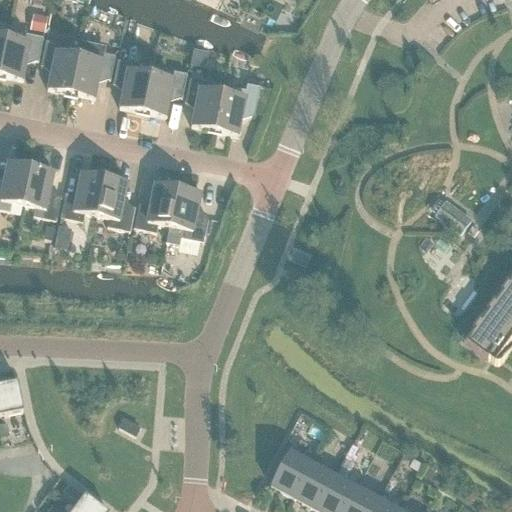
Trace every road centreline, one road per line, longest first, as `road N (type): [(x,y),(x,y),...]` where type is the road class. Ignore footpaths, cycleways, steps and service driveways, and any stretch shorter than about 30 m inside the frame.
road 1 (residential): [(277,186),(0,124)]
road 2 (residential): [(0,347),(203,359)]
road 3 (unclassified): [(277,186),(355,0)]
road 4 (unclassified): [(203,359),(277,186)]
road 5 (unclassified): [(193,511),(203,359)]
